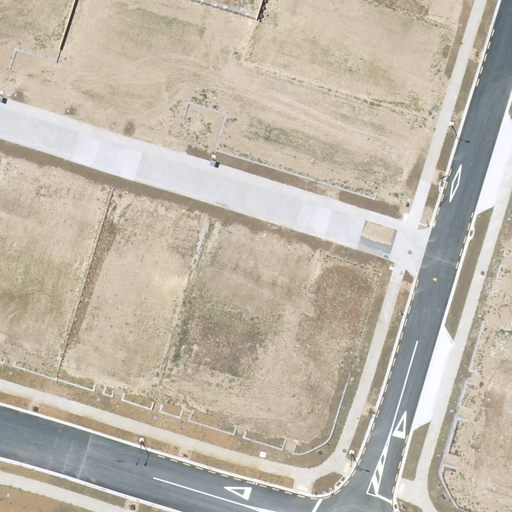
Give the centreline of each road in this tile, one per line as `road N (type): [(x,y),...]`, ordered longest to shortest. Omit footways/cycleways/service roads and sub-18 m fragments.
road 1 (residential): [(0,122),(446,259)]
road 2 (residential): [(273,511),(0,427)]
road 3 (residential): [(369,506),(446,259)]
road 4 (residential): [(446,259),(511,46)]
